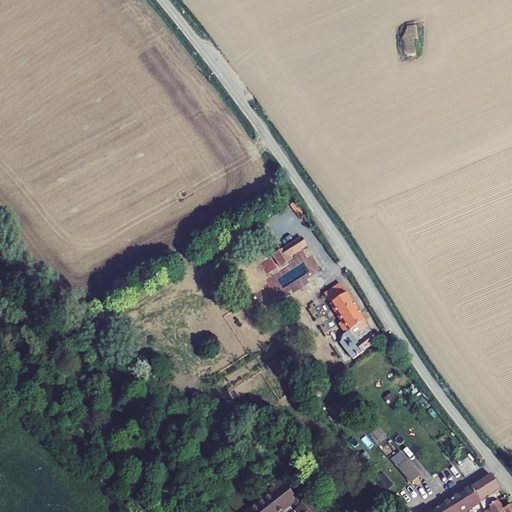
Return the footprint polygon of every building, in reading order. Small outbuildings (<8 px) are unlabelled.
[(416,26),(407,27),(402,38),(403,52),(407,58),(416,56),(414,40),(418,39),(416,26)] [(301,238),(283,249),(273,256),(280,267),(291,260),(289,257),(306,247),(301,238)] [(368,328),(340,284),(324,295),(341,321),(339,323),(345,333),(348,331),(354,340),(366,332),(365,330),(368,328)] [(356,345),(371,333),(368,328),(365,330),(366,332),(354,340),(356,345)] [(377,341),(371,333),(356,345),(362,353),(365,351),(377,341)] [(388,458),(401,472),(410,465),(398,450),(388,458)] [(389,489),(396,484),(386,472),(380,477),(389,489)] [(471,486),(481,503),(493,495),(500,491),(490,474),(471,486)] [(297,510),(298,511),(316,511),(307,501),(303,505),(295,495),(293,498),(281,483),(269,492),(271,495),(249,511),(282,511),(292,504),(297,509),(297,510)] [(465,511),(480,503),(481,503),(471,486),(432,510),(432,511),(465,511)] [(497,502),(493,495),(481,503),(480,503),(484,511),(488,510),(487,508),(497,502)] [(511,511),(511,506),(511,505),(502,511),(497,502),(487,508),(488,510),(484,511),(511,511)]
